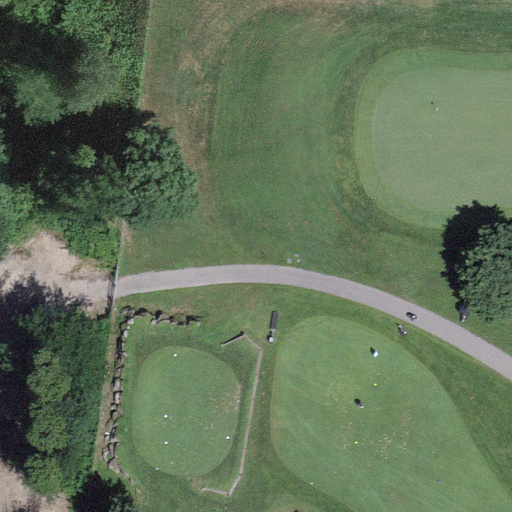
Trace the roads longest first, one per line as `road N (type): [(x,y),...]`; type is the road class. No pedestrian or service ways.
road 1 (track): [(128,286),(241,269),(349,287),(422,316),(511,373)]
road 2 (track): [(128,286),(0,305)]
